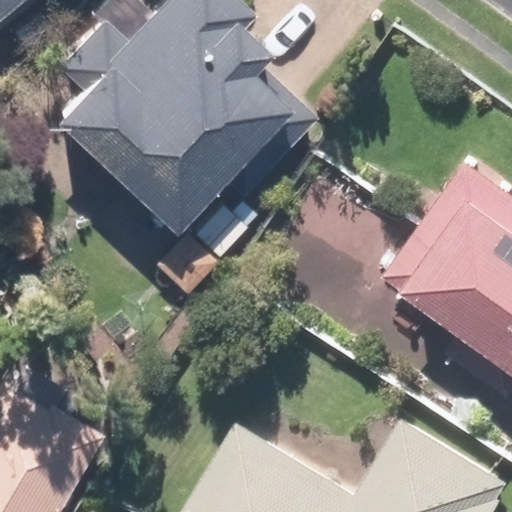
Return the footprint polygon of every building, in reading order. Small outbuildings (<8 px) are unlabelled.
[(0,0),(0,13),(15,0),(0,0)] [(167,226),(284,108),(246,71),(265,52),(236,23),(247,12),(235,0),(153,0),(122,32),(106,15),(31,91),(167,226)] [(511,185),(468,154),(385,271),(461,325),(445,348),(508,393),(511,387),(511,185)] [(0,511),(46,511),(96,428),(49,401),(57,386),(20,365),(8,385),(0,380),(0,511)] [(236,417),(177,511),(487,511),(499,493),(497,492),(507,476),(402,412),(354,489),(236,417)]
